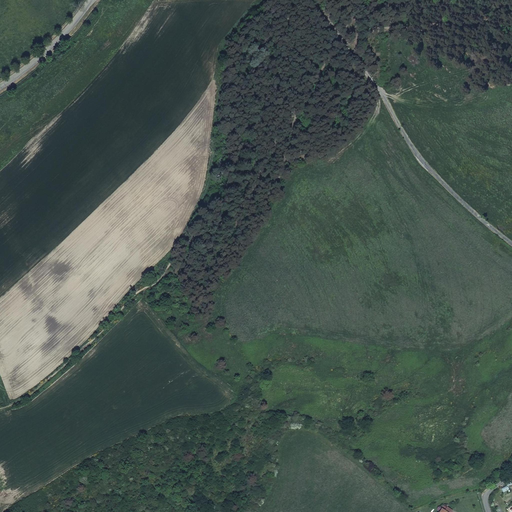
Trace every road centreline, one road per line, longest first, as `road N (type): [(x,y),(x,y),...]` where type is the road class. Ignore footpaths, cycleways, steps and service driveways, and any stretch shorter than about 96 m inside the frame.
road 1 (track): [(0,408),(36,390),(190,244),(231,216),(345,44)]
road 2 (unclassified): [(511,243),(424,162),(363,67),(304,0)]
road 3 (unclassified): [(90,0),(46,51),(0,86)]
